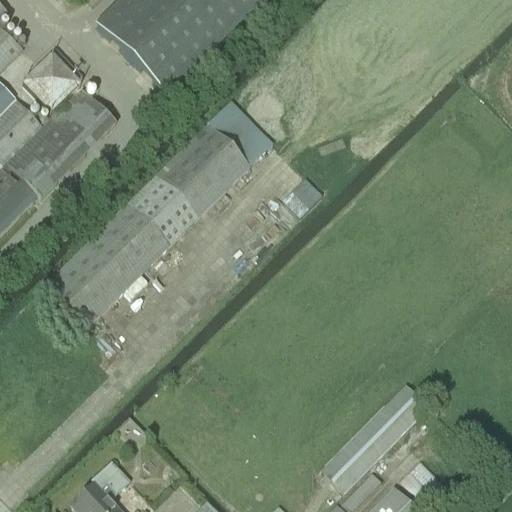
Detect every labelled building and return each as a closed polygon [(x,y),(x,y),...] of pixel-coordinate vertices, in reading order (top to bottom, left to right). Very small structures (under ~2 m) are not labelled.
[(127,0),(95,32),(162,100),(262,0),(127,0)] [(0,76),(21,55),(0,34),(0,22),(4,19),(0,14),(0,76)] [(19,89),(49,120),(79,91),(48,61),(19,89)] [(0,174),(0,171),(3,168),(39,204),(114,129),(79,93),(40,132),(13,102),(0,115),(0,237),(31,206),(0,174)] [(82,337),(248,172),(206,130),(40,294),(82,337)] [(342,499),(425,415),(427,413),(403,389),(318,476),(342,499)] [(454,511),(460,507),(459,506),(418,466),(398,486),(423,511),(454,511)] [(69,511),(113,511),(108,506),(115,500),(128,486),(110,467),(89,487),(92,490),(69,511)] [(355,511),(379,487),(377,485),(369,478),(339,508),(343,511),(355,511)] [(411,511),(392,493),(372,511),(411,511)]
